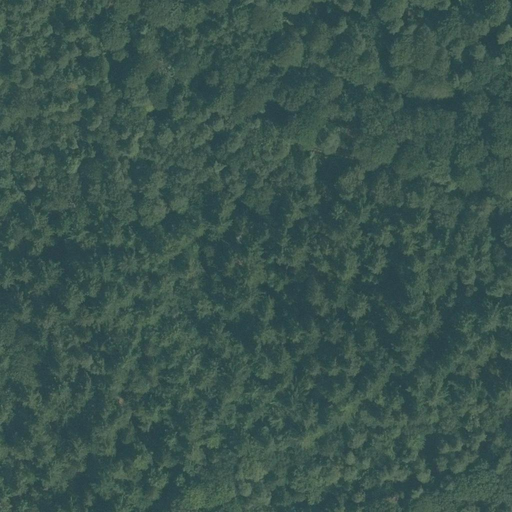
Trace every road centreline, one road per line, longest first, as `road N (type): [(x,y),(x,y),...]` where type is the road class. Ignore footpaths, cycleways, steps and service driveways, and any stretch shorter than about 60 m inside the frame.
road 1 (track): [(511,200),(0,64)]
road 2 (track): [(151,511),(248,440),(511,398)]
road 3 (track): [(0,301),(40,388),(61,511)]
